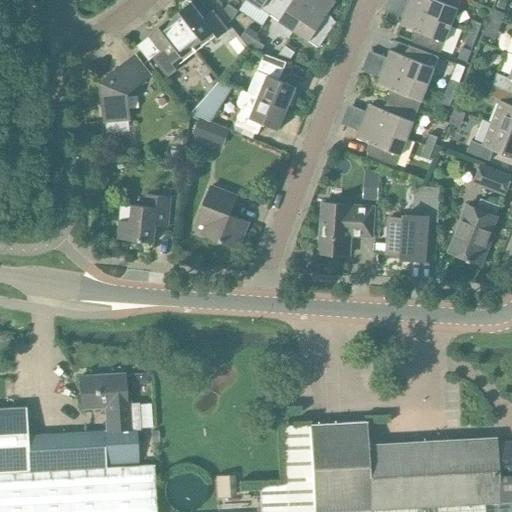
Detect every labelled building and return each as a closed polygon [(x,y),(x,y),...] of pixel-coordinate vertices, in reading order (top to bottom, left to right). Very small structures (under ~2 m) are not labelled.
[(248,0),(270,15),(280,0),(248,0)] [(275,29),(289,39),(294,31),(315,0),(280,0),(270,15),(280,22),(275,29)] [(315,0),(294,31),(319,48),(336,22),(327,15),(336,2),(332,0),(315,0)] [(410,0),(407,8),(451,25),(460,0),(410,0)] [(171,19),(196,51),(216,35),(218,38),(228,30),(213,10),(203,18),(191,4),(171,19)] [(238,12),(229,5),(225,10),(233,20),(238,12)] [(411,42),(440,53),(451,25),(407,8),(400,25),(415,31),(411,42)] [(152,58),(167,77),(177,69),(175,67),(196,51),(171,19),(150,36),(162,50),(152,58)] [(470,32),(478,35),(481,25),(474,22),(470,32)] [(478,35),(470,32),(465,44),(473,47),(478,35)] [(248,48),(254,39),(245,33),(241,38),(248,48)] [(249,48),(260,53),(265,46),(254,39),(248,48),(249,48)] [(295,53),(285,46),(280,55),(291,59),(295,53)] [(384,67),(428,84),(439,57),(410,46),(406,56),(391,51),(384,67)] [(264,53),(248,92),(287,108),(296,87),(279,80),(286,63),(264,53)] [(101,82),(104,122),(130,120),(128,94),(142,83),(126,62),(101,82)] [(389,100),(418,111),(428,84),(384,67),(377,85),(392,91),(389,100)] [(511,75),(511,79),(497,74),(493,85),(511,92),(511,75)] [(195,114),(198,116),(188,139),(218,153),(229,130),(212,121),(228,87),(211,79),(195,114)] [(447,92),(454,95),(459,84),(451,81),(447,92)] [(493,123),(511,130),(511,105),(511,103),(511,92),(493,85),(488,96),(502,102),(493,123)] [(235,125),(257,134),(261,123),(278,130),(287,108),(248,92),(248,93),(243,91),(238,104),(239,108),(241,109),(235,125)] [(454,95),(447,92),(442,104),(450,106),(454,95)] [(363,121),(407,138),(418,111),(389,100),(385,110),(370,104),(363,121)] [(368,155),(396,166),(407,138),(363,121),(357,138),(372,144),(368,155)] [(467,152),(490,161),(494,150),(511,156),(511,130),(493,123),(485,146),(471,140),(467,152)] [(426,146),(434,148),(438,138),(431,135),(426,146)] [(434,148),(426,146),(422,157),(429,160),(434,148)] [(511,179),(511,176),(481,165),(473,184),(505,196),(511,179)] [(204,235),(238,248),(248,222),(230,215),(237,197),(211,186),(198,220),(209,224),(204,235)] [(401,259),(426,261),(428,222),(438,222),(440,189),(422,188),(420,216),(404,215),(404,219),(389,218),(386,254),(401,255),(401,259)] [(118,239),(154,242),(156,220),(168,221),(170,197),(147,194),(145,207),(132,205),(131,222),(120,221),(118,239)] [(449,252),(481,265),(490,242),(487,241),(495,216),(500,206),(481,199),(477,209),(467,205),(449,252)] [(319,253),(349,255),(351,235),(372,237),(374,207),(352,206),(352,205),(322,203),(319,253)] [(0,408),(0,511),(156,511),(154,464),(139,465),(136,428),(131,428),(129,403),(126,403),(124,374),(105,376),(106,379),(98,379),(98,376),(79,377),(81,409),(105,408),(106,430),(27,435),(25,407),(0,408)] [(511,511),(511,442),(497,443),(496,437),(365,444),(364,423),(309,425),(314,511),(511,511)] [(207,491),(207,490),(206,482),(204,478),(201,474),(197,471),(193,469),(189,468),(183,468),(178,469),(175,470),(169,475),(166,479),(164,483),(163,490),(164,495),(165,499),(170,506),(176,510),(184,511),(190,511),(194,510),(199,507),(202,504),(205,499),(207,491)] [(236,497),(235,476),(216,477),(217,498),(236,497)]
